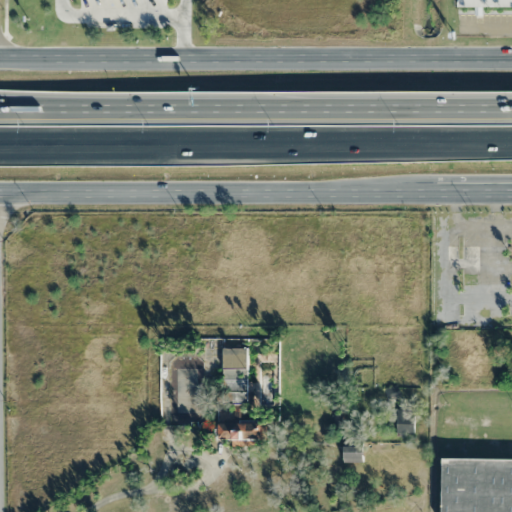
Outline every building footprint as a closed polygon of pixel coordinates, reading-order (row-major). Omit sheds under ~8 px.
[(222,348),(222,403),(247,404),(247,349),(222,348)] [(413,435),(413,410),(396,410),(396,435),(413,435)] [(216,421),(216,441),(264,441),(264,421),(216,421)] [(344,462),(363,462),(363,447),(344,447),(344,462)] [(511,511),(511,459),(443,459),(442,511),(511,511)]
